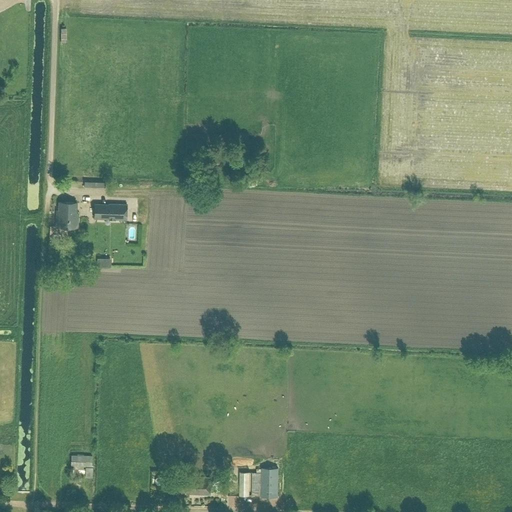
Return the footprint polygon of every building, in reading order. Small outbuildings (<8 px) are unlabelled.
[(213,153),(213,163),(226,163),(227,153),(213,153)] [(76,213),(76,202),(58,201),(58,215),(56,215),(55,226),(77,227),(78,213),(76,213)] [(126,219),(126,204),(108,203),(108,206),(94,206),(94,218),(126,219)] [(91,455),(71,454),(71,464),(83,465),(83,464),(91,465),(91,455)] [(92,477),(93,466),(73,465),(73,475),(84,475),(84,477),(92,477)] [(277,496),(278,467),(262,467),(261,496),(277,496)] [(240,471),(240,495),(249,495),(250,471),(240,471)] [(179,496),(189,496),(189,493),(210,494),(211,477),(180,476),(179,496)] [(213,480),(212,491),(221,491),(221,480),(213,480)]
